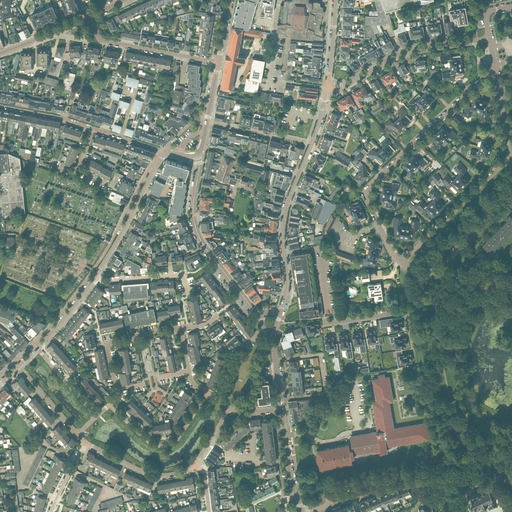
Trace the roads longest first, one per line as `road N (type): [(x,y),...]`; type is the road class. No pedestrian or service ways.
road 1 (residential): [(494,68),(367,191),(400,263)]
road 2 (residential): [(311,142),(286,206),(286,289),(267,333)]
road 3 (residential): [(195,154),(197,233),(264,326)]
road 4 (residential): [(326,87),(408,51),(488,38)]
road 5 (residential): [(180,328),(108,343),(117,396),(96,416)]
road 6 (residential): [(509,156),(400,263)]
road 7 (residential): [(217,62),(99,39),(88,16)]
road 8 (unclassified): [(94,275),(165,153)]
road 9 (residential): [(426,281),(511,195)]
